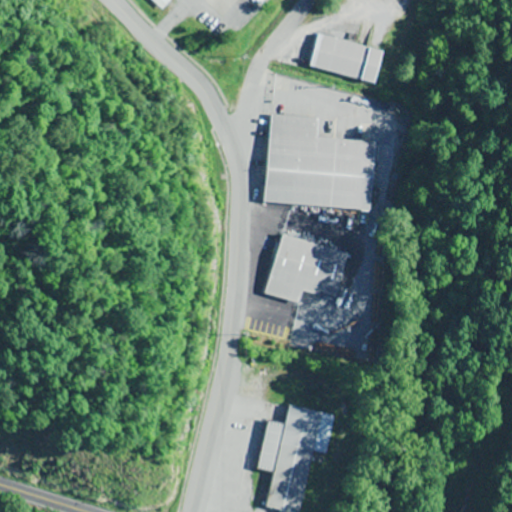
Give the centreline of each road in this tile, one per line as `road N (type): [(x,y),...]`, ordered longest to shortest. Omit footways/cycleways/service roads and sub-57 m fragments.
road 1 (residential): [(196,511),(234,350),(251,80),(260,56),(306,0)]
road 2 (residential): [(245,143),(230,135),(194,53),(201,32),(242,0)]
